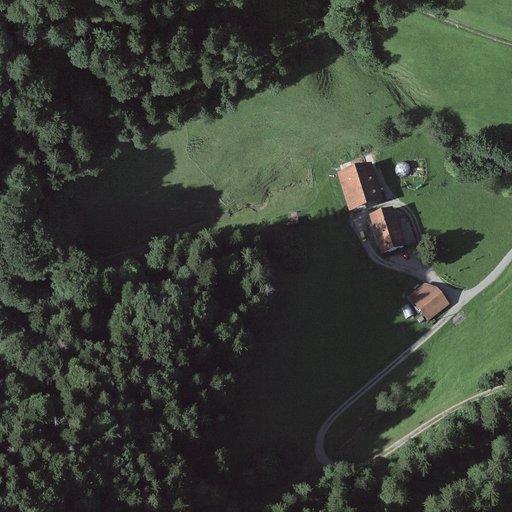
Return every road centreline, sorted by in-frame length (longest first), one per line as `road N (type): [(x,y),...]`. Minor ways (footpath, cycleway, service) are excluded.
road 1 (unclassified): [(511,254),(326,427),(321,449),(338,469)]
road 2 (track): [(511,384),(430,419),(369,464),(338,469)]
road 3 (track): [(399,0),(511,43)]
